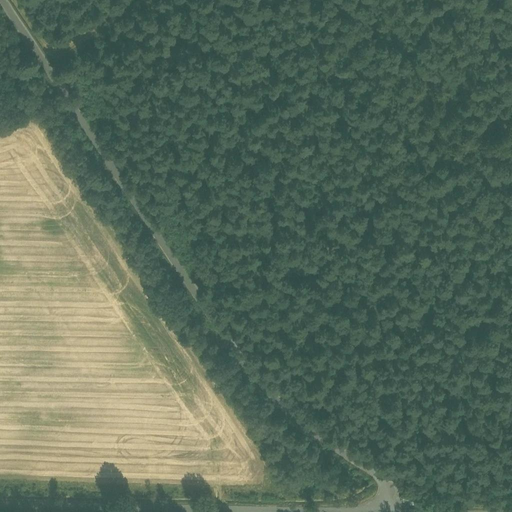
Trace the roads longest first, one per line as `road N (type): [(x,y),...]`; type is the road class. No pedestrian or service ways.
road 1 (unclassified): [(0,4),(237,363),(280,411),(383,479),(392,511)]
road 2 (unclassified): [(0,506),(260,511)]
road 3 (track): [(159,0),(46,76)]
